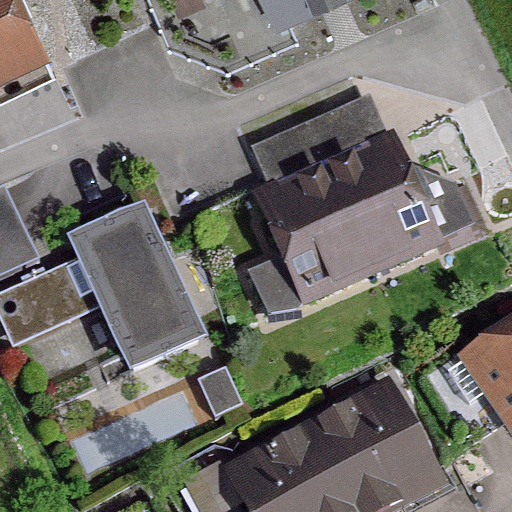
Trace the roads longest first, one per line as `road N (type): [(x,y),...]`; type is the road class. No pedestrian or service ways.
road 1 (residential): [(0,171),(62,142),(193,133),(457,14)]
road 2 (residential): [(457,14),(511,133)]
